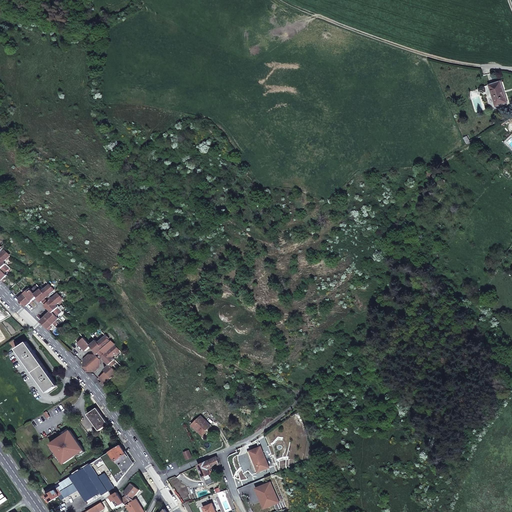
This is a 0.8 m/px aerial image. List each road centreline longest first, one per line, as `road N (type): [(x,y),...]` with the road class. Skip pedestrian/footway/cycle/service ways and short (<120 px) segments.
road 1 (track): [(511,69),(438,58),(281,0)]
road 2 (tertiary): [(29,318),(79,371),(156,479)]
road 3 (residential): [(156,479),(279,418)]
